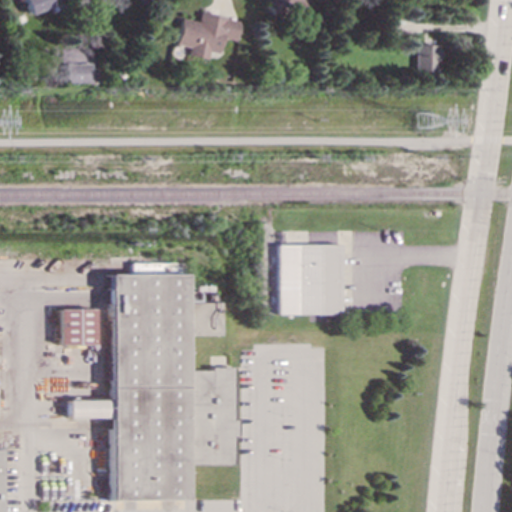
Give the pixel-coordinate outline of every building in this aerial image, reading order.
[(23,0),(28,12),(62,0),(23,0)] [(311,4),(307,0),(261,0),(260,1),(275,19),(293,4),(300,13),(311,4)] [(233,40),(237,19),(197,12),(196,20),(178,17),(174,45),(186,47),(185,54),(205,58),(206,51),(216,53),(219,37),(233,40)] [(394,44),(395,12),(384,12),(383,44),(394,44)] [(413,72),(436,71),(435,44),(412,44),(413,72)] [(89,63),(64,63),(64,82),(89,82),(89,63)] [(273,244),(274,314),(337,313),(336,243),(273,244)] [(105,274),(107,399),(64,400),(64,417),(106,417),(107,500),(184,499),(183,464),(233,463),(232,434),(236,434),(236,418),(232,418),(232,368),(183,369),(183,335),(218,335),(218,301),(183,301),(183,273),(105,274)] [(56,345),(92,344),(91,308),(55,309),(56,345)]
